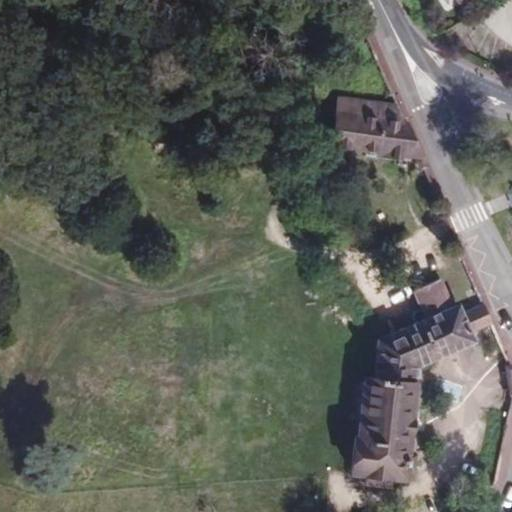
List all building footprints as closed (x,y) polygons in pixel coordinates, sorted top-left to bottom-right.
[(452,0),(463,16),(490,0),(452,0)] [(422,160),(400,107),(338,99),(333,146),(366,152),(366,159),(402,164),(403,157),(422,160)] [(511,185),(503,201),(511,206),(511,185)] [(472,339),(495,330),(486,310),(463,319),(460,311),(453,313),(440,285),(417,295),(428,324),(382,343),(377,382),(367,382),(360,439),(355,440),(351,475),(366,476),(365,488),(391,491),(392,479),(406,481),(416,387),(413,387),(416,368),(473,344),(472,339)] [(473,468),(492,473),(505,415),(486,411),(473,468)]
